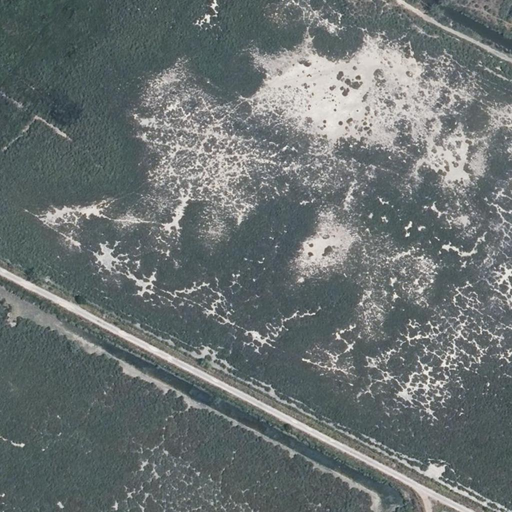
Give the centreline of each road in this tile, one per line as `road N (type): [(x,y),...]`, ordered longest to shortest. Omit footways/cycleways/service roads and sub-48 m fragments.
road 1 (track): [(0,274),(455,511)]
road 2 (track): [(511,78),(404,31),(375,0)]
